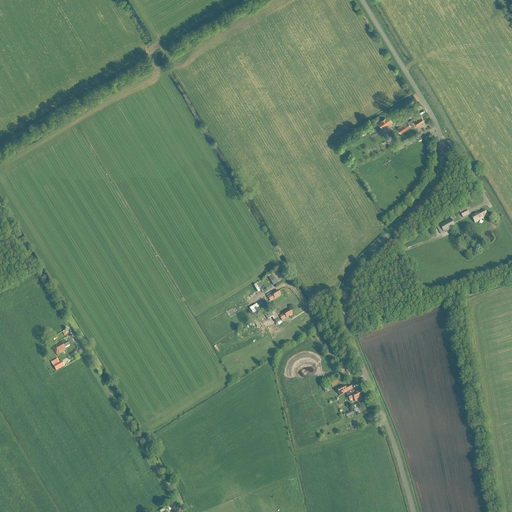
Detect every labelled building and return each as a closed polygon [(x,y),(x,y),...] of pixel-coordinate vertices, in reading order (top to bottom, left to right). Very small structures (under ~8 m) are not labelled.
[(412,121),(416,127),(425,121),(421,115),(418,118),(416,116),(414,117),(415,120),(412,121)] [(381,128),(393,120),(391,116),(378,124),(381,128)] [(404,131),(411,126),(408,121),(401,126),(404,131)] [(483,218),(487,216),(484,211),(480,213),(473,216),(476,223),(483,219),(483,218)] [(441,235),(455,227),(452,220),(437,228),(441,235)] [(278,273),(268,279),(274,287),(283,281),(278,273)] [(267,296),(270,302),(274,299),(281,296),(278,291),(272,295),(271,293),(267,296)] [(286,319),(292,315),(290,311),(284,314),(284,315),(279,317),(282,321),(286,318),(286,319)] [(52,348),(56,355),(65,350),(65,349),(69,346),(67,342),(66,343),(65,341),(52,348)] [(65,367),(61,361),(53,366),(56,372),(65,367)] [(339,396),(353,389),(351,386),(347,388),(346,387),(344,388),(343,386),(336,390),(339,396)] [(359,399),(362,397),(359,392),(357,393),(357,392),(347,397),(350,402),(354,400),(355,402),(359,400),(359,399)]
